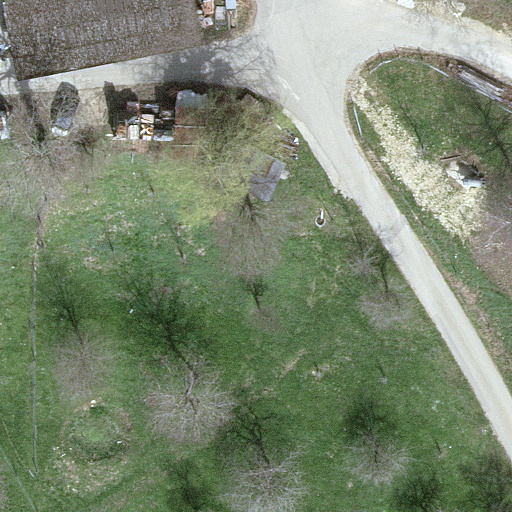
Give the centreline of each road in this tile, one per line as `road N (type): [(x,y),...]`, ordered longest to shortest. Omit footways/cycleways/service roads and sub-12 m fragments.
road 1 (track): [(511,431),(336,144),(303,8)]
road 2 (track): [(511,61),(436,32),(303,8)]
